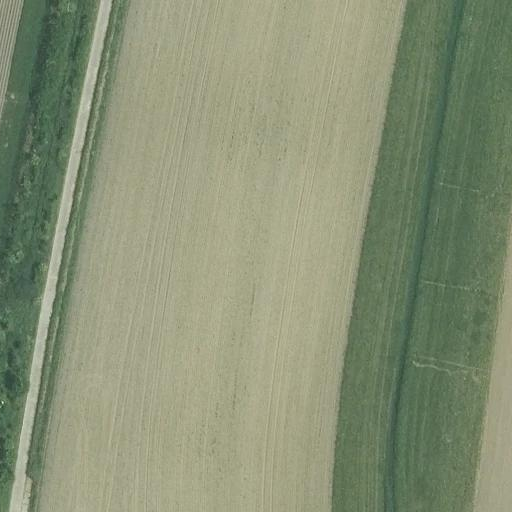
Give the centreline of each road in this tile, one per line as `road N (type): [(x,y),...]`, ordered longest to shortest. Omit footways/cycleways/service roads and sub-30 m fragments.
road 1 (unclassified): [(14,511),(106,0)]
road 2 (track): [(42,336),(11,298),(35,235),(80,0)]
